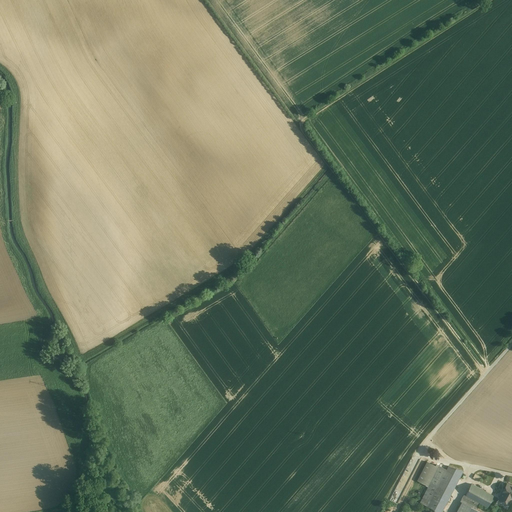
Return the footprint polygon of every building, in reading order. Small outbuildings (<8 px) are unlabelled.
[(428,487),(439,466),(436,465),(426,486),(428,487)] [(446,471),(446,470),(439,466),(428,487),(420,503),(437,511),(442,511),(447,503),(433,496),(438,486),(446,471)] [(446,471),(460,478),(463,471),(448,466),(446,470),(446,471)] [(452,493),(460,478),(446,471),(438,486),(452,493)] [(493,496),(471,484),(465,495),(478,502),(487,507),(493,496)] [(500,499),(509,504),(511,498),(511,486),(507,484),(502,494),(500,499)] [(452,493),(438,486),(433,496),(447,503),(452,493)] [(478,502),(465,495),(462,502),(468,506),(475,509),(478,502)] [(456,511),(464,511),(468,506),(462,502),(456,511)]
